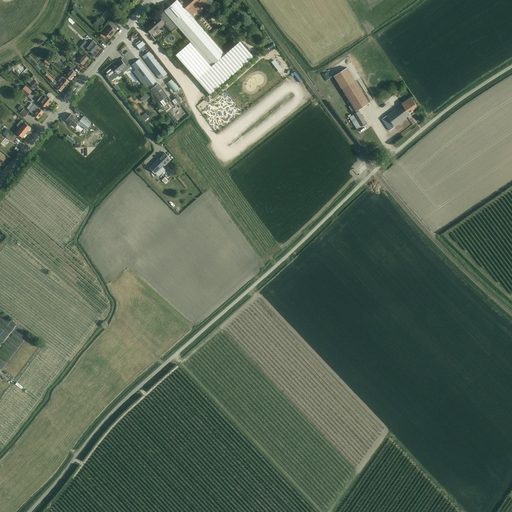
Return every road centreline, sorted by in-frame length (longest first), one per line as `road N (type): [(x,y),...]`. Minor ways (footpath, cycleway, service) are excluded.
road 1 (unclassified): [(29,511),(111,412),(393,153),(511,66)]
road 2 (tertiary): [(0,183),(150,0)]
